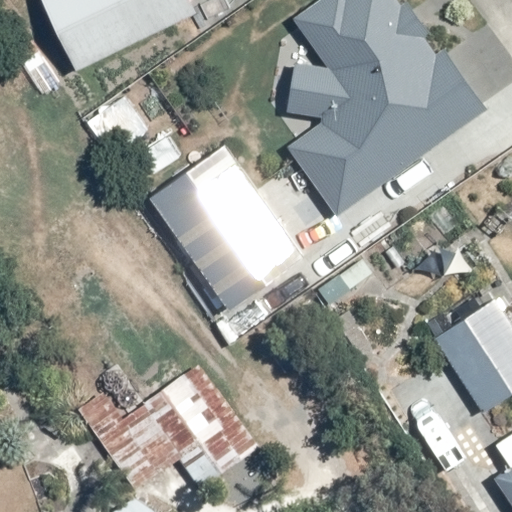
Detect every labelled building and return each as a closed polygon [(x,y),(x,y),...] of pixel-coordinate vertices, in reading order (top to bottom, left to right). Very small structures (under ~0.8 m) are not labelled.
[(43,0),(78,72),(198,15),(191,0),(43,0)] [(491,112),(446,50),(410,1),(404,4),(401,0),(322,0),(295,19),(333,71),(297,64),(290,113),(325,119),(323,127),(290,147),(343,217),(491,112)] [(151,129),(123,87),(82,115),(111,156),(151,129)] [(309,259),(227,144),(152,198),(233,311),(309,259)] [(511,396),(511,321),(497,300),(437,338),(488,414),(511,396)] [(264,449),(203,366),(180,381),(162,357),(119,382),(77,408),(138,491),(184,463),(202,490),(264,449)] [(511,468),(496,480),(511,503),(511,468)]
